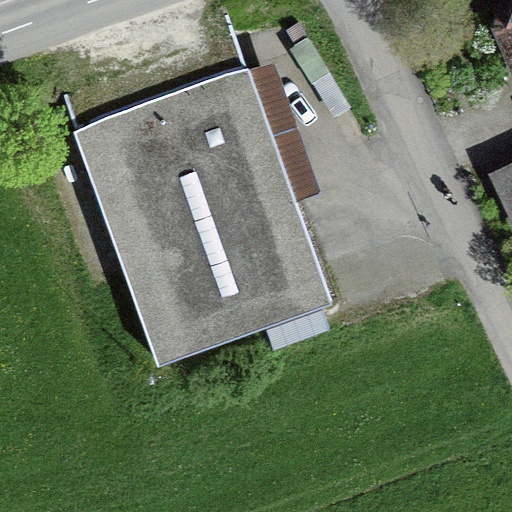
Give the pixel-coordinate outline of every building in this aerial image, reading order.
[(511,0),(496,0),(489,20),(511,64),(511,0)] [(351,103),(299,19),(287,27),(295,40),(289,44),(313,81),(315,80),(335,112),(351,103)] [(158,358),(333,295),(296,192),(320,184),(274,54),(248,63),(247,60),(74,122),(158,358)] [(511,154),(486,166),(511,222),(511,154)] [(273,347),(331,326),(323,305),(266,326),(273,347)]
